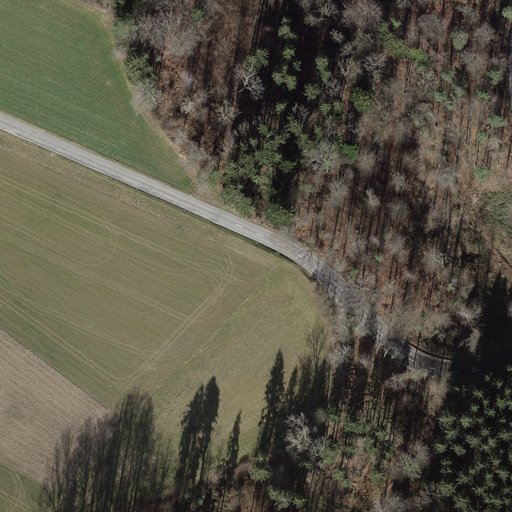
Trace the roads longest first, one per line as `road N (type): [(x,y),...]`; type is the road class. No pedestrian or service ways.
road 1 (tertiary): [(511,359),(468,372),(435,368),(398,350),(330,277),(293,251),(0,122)]
road 2 (track): [(307,511),(314,427),(342,364),(330,277)]
road 3 (track): [(314,427),(124,511)]
road 4 (track): [(390,164),(330,73),(298,0)]
